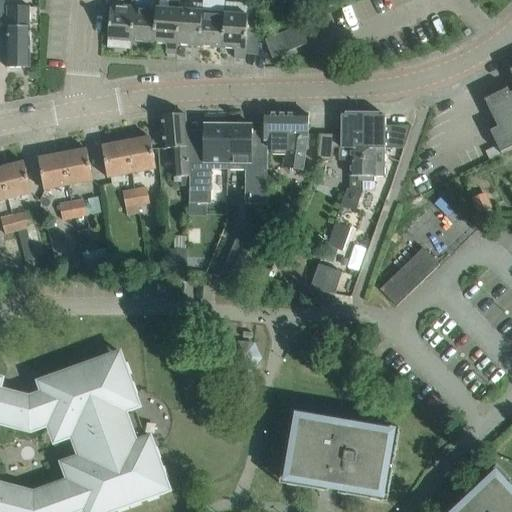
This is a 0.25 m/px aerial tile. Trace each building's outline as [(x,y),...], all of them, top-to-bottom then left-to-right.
[(30,67),(30,7),(8,7),(8,0),(0,0),(0,37),(7,38),(7,67),(30,67)] [(130,41),(133,7),(111,5),(107,48),(124,49),(124,47),(131,47),(131,41),(130,41)] [(155,43),(157,9),(133,7),(130,41),(131,41),(155,43)] [(177,45),(179,10),(157,9),(155,43),(166,44),(166,53),(177,54),(177,45)] [(200,46),(202,12),(179,10),(177,45),(200,46)] [(222,48),(225,14),(202,12),(200,46),(222,48)] [(257,38),(258,38),(258,30),(255,30),(256,16),(225,14),(222,48),(235,49),(234,58),(245,59),(247,35),(257,35),(257,38)] [(308,44),(301,25),(265,40),(272,58),(308,44)] [(511,69),(510,70),(511,74),(511,92),(510,93),(507,86),(484,98),(498,127),(490,131),(502,155),(511,149),(511,69)] [(305,170),(309,136),(308,134),(309,114),(264,113),(264,142),(267,142),(267,147),(272,147),(272,150),(273,150),(287,150),(286,155),(284,167),(304,171),(305,170)] [(187,141),(187,134),(185,114),(162,116),(165,149),(172,148),(175,181),(180,180),(180,176),(189,175),(187,141)] [(339,148),(338,162),(350,162),(350,189),(363,190),(363,182),(362,182),(363,115),(341,115),(341,135),(341,148),(339,148)] [(385,115),(363,115),(362,182),(363,182),(375,182),(375,177),(376,177),(385,177),(386,149),(404,149),(412,126),(385,126),(385,115)] [(227,165),(228,122),(214,121),(214,125),(203,125),(203,141),(187,141),(189,175),(190,183),(189,203),(208,204),(209,165),(227,165)] [(267,147),(267,142),(264,142),(252,142),(253,126),(242,125),(242,122),(228,122),(227,165),(245,165),(244,204),(266,205),(267,165),(267,147)] [(320,135),(317,162),(332,162),(335,135),(320,135)] [(156,168),(150,137),(126,142),(132,173),(156,168)] [(132,173),(126,142),(102,147),(108,177),(132,173)] [(93,180),(87,149),(63,154),(69,185),(93,180)] [(69,185),(63,154),(39,159),(44,189),(69,185)] [(32,192),(24,162),(0,168),(0,170),(8,198),(32,192)] [(147,187),(135,190),(139,206),(151,203),(147,187)] [(347,189),(340,208),(356,210),(363,190),(350,189),(347,189)] [(139,206),(135,190),(124,193),(127,208),(139,206)] [(485,194),(470,200),(476,214),(491,208),(485,194)] [(84,198),(72,201),(76,217),(88,214),(84,198)] [(76,217),(72,201),(60,203),(64,220),(76,217)] [(24,212),(12,215),(18,232),(29,228),(24,212)] [(18,232),(12,215),(2,219),(7,236),(18,232)] [(280,228),(277,235),(278,240),(285,243),(292,227),(287,225),(280,228)] [(336,226),(323,261),(334,265),(338,253),(347,230),(336,226)] [(238,279),(245,260),(249,251),(234,245),(221,275),(238,279)] [(170,249),(170,266),(188,267),(188,250),(170,249)] [(271,271),(245,260),(238,279),(237,279),(265,285),(271,271)] [(319,265),(310,289),(335,294),(342,272),(319,265)] [(397,307),(406,298),(390,280),(380,290),(397,307)] [(253,346),(239,344),(231,356),(237,368),(251,369),(259,358),(253,346)] [(0,511),(76,511),(84,509),(84,511),(110,511),(159,494),(167,491),(170,491),(169,488),(166,480),(155,450),(154,447),(151,439),(150,436),(148,437),(140,440),(136,442),(134,438),(145,435),(137,411),(126,415),(125,412),(129,410),(137,407),(140,406),(139,404),(136,396),(135,393),(124,363),(121,355),(120,352),(118,353),(110,356),(49,378),(41,381),(38,382),(39,384),(42,393),(40,393),(29,397),(2,390),(0,389),(2,381),(3,378),(0,378),(0,377),(0,511)] [(387,502),(397,446),(400,428),(351,420),(349,428),(340,426),(341,418),(292,410),(279,484),(329,492),(330,485),(339,486),(338,494),(387,502)] [(511,511),(511,482),(497,466),(460,500),(466,506),(459,511),(458,511),(453,507),(447,511),(511,511)]
